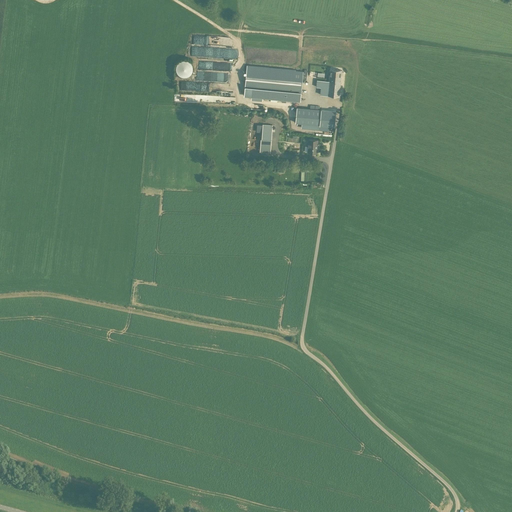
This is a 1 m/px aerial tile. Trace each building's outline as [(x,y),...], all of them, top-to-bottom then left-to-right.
[(182,76),(183,76),(183,77),(184,77),(185,77),(186,77),(186,76),(187,76),(188,76),(188,75),(189,75),(190,75),(190,74),(191,74),(191,73),(192,72),(192,71),(192,70),(193,70),(193,69),(193,68),(193,67),(193,66),(192,66),(192,65),(192,64),(191,64),(191,63),(191,62),(190,62),(189,61),(188,61),(188,60),(187,60),(186,60),(185,60),(184,60),(183,60),(182,60),(181,60),(181,61),(180,61),(179,61),(179,62),(178,62),(178,63),(177,63),(177,64),(177,65),(176,65),(176,66),(176,67),(176,68),(176,69),(176,70),(176,71),(177,72),(177,73),(178,73),(178,74),(179,74),(179,75),(180,75),(180,76),(181,76),(182,76)] [(307,72),(303,72),(296,71),(296,70),(247,65),(244,95),(301,100),(303,79),(307,80),(307,72)] [(320,94),(339,96),(342,70),(330,69),(329,81),(322,80),(320,94)] [(224,91),(224,95),(211,95),(211,102),(235,102),(235,91),(224,91)] [(297,107),(295,122),(320,125),(321,110),(297,107)] [(321,110),(320,125),(335,126),(336,110),(321,109),(321,110)] [(273,125),(224,121),(223,133),(215,133),(215,134),(215,135),(214,136),(214,137),(211,137),(212,134),(210,134),(210,132),(211,131),(195,129),(195,131),(178,130),(176,150),(210,153),(210,148),(270,152),(270,149),(272,149),(272,147),(273,147),(273,137),(274,137),(275,132),(274,132),(274,126),(272,126),(273,125)] [(308,139),(308,152),(317,152),(318,140),(308,139)] [(301,180),(304,180),(304,171),(313,172),(313,169),(310,169),(310,164),(301,164),(301,168),(304,168),(304,169),(301,169),(301,180)]
